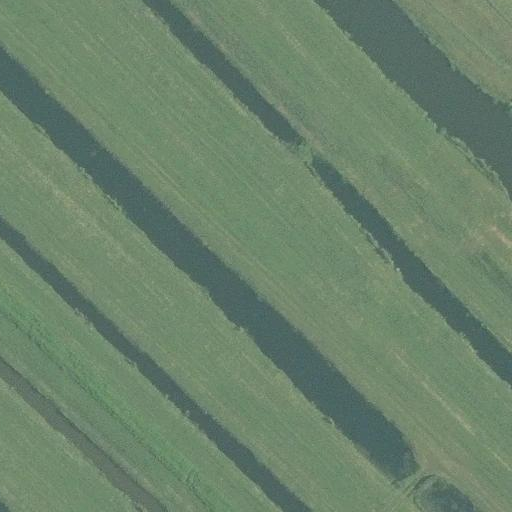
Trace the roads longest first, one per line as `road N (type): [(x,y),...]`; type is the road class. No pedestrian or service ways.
road 1 (track): [(437,461),(0,32)]
road 2 (track): [(389,511),(437,461),(490,511)]
